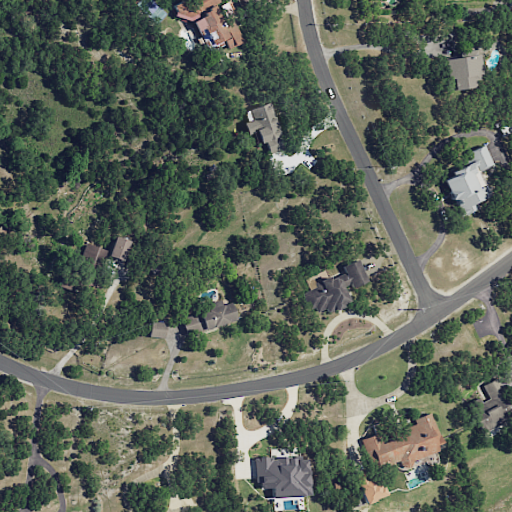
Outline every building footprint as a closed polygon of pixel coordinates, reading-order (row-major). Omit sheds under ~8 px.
[(191,16),(206,53),(223,46),(224,49),(242,42),(232,19),(221,23),(213,2),(218,0),(217,0),(189,0),(171,8),(176,21),(191,16)] [(443,60),(448,90),(481,85),(476,54),(443,60)] [(247,109),(250,120),(242,122),(245,134),(255,131),(258,143),(265,141),(267,150),(283,146),(272,103),(247,109)] [(444,179),(458,216),(478,208),(475,201),(489,196),(479,169),(491,165),(483,145),(465,152),(469,161),(448,169),(451,176),(444,179)] [(123,260),(127,240),(112,236),(108,257),(123,260)] [(79,256),(103,264),(107,250),(83,243),(79,256)] [(365,280),(357,259),(341,266),(344,274),(329,280),(328,276),(312,282),(314,287),(300,293),(309,315),(325,308),(326,312),(348,303),(343,289),(365,280)] [(204,310),(179,319),(186,336),(234,318),(228,302),(220,305),(217,298),(202,304),(204,310)] [(165,322),(149,321),(147,336),(163,338),(165,322)] [(481,385),(487,397),(469,405),(480,431),(511,417),(511,410),(497,378),(481,385)] [(360,438),(370,469),(396,460),(398,466),(442,452),(430,413),(412,418),(415,427),(379,438),(377,433),(360,438)] [(270,497),(309,496),(307,456),(253,459),(255,488),(270,488),(270,497)] [(385,495),(377,477),(370,480),(366,472),(352,479),(364,505),(385,495)]
